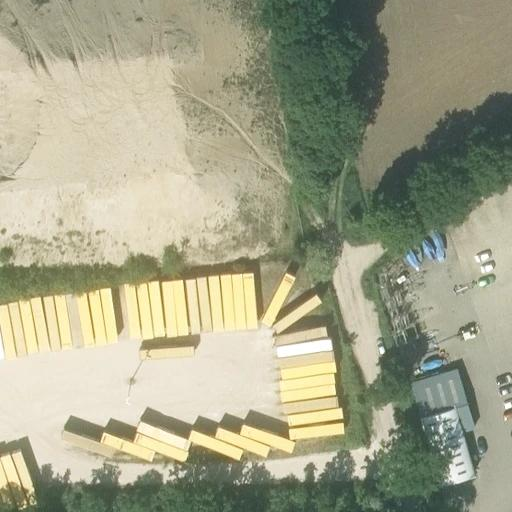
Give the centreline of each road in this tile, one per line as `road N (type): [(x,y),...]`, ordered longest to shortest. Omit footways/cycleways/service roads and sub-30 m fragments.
road 1 (track): [(348,272),(511,163)]
road 2 (track): [(391,436),(348,272)]
road 3 (track): [(348,272),(334,221),(335,183),(355,122)]
